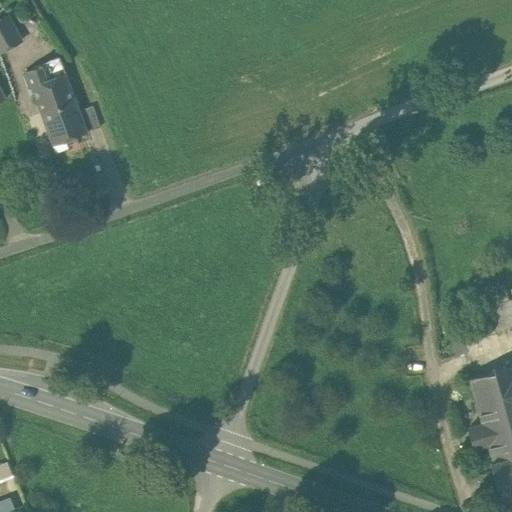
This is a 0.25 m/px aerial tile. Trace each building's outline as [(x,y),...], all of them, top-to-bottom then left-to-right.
[(8,15),(0,19),(0,51),(22,40),(8,15)] [(60,56),(41,63),(39,64),(40,65),(27,70),(27,69),(25,70),(27,74),(23,75),(28,87),(31,85),(41,112),(42,112),(53,144),(87,131),(79,110),(65,72),(66,71),(60,56)] [(93,105),(79,110),(87,131),(100,127),(93,105)] [(511,299),(452,315),(459,339),(511,324),(511,299)] [(511,365),(493,371),(511,440),(511,365)] [(511,440),(493,371),(470,377),(482,422),(468,426),(474,448),(489,444),(493,460),(511,454),(511,440)] [(511,454),(493,460),(491,461),(501,500),(511,496),(511,454)] [(9,457),(0,460),(0,477),(15,471),(9,457)] [(0,500),(0,508),(1,511),(20,511),(14,496),(0,500)]
